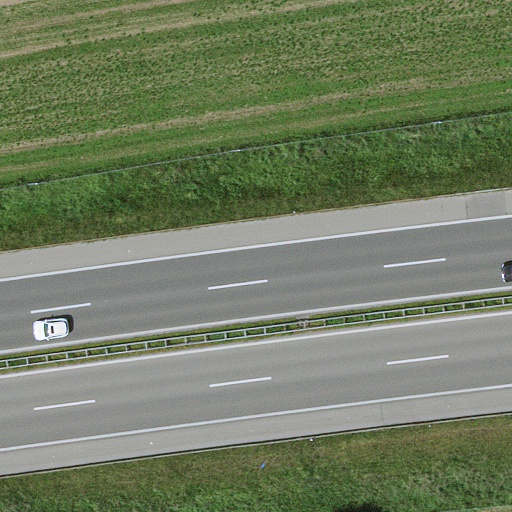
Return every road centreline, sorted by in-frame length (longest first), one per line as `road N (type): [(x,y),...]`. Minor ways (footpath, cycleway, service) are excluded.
road 1 (motorway): [(0,414),(511,348)]
road 2 (motorway): [(511,251),(0,316)]
